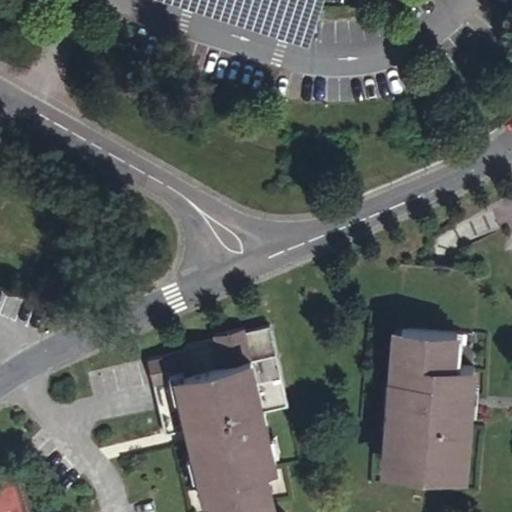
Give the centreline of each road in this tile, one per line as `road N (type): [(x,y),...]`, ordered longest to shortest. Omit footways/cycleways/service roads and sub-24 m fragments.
road 1 (residential): [(247,264),(186,200),(0,93)]
road 2 (residential): [(511,144),(247,264)]
road 3 (unclassified): [(247,264),(14,365)]
road 4 (residential): [(14,365),(104,484),(111,511)]
